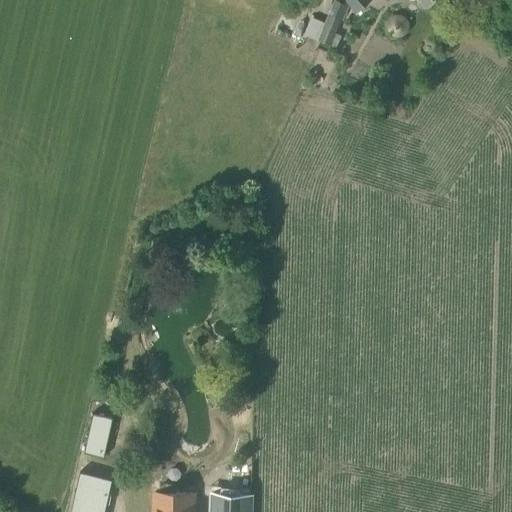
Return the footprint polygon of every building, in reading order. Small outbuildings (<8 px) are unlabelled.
[(344,0),(356,13),(370,0),(344,0)] [(331,45),(342,19),(328,13),(317,39),(331,45)] [(86,451),(106,455),(114,416),(95,412),(86,451)] [(106,511),(114,478),(82,471),(72,511),(106,511)] [(175,493),(175,489),(175,488),(173,486),(172,485),(171,484),(170,483),(167,483),(165,483),(162,484),(161,485),(159,487),(157,492),(156,492),(154,511),(250,511),(251,496),(212,493),(211,511),(193,511),(194,494),(175,493)]
